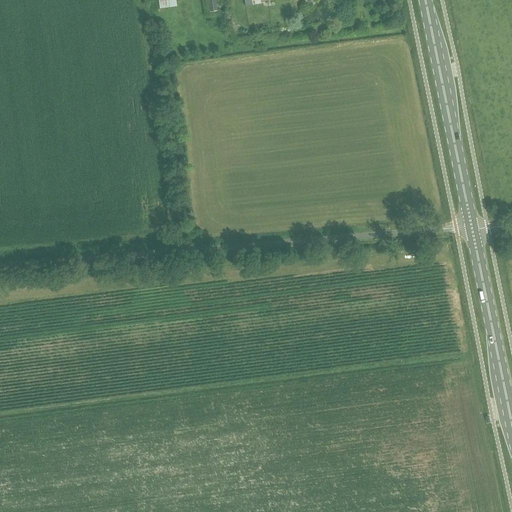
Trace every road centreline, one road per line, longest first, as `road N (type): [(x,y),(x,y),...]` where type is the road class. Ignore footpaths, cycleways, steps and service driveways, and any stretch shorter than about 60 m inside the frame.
road 1 (unclassified): [(0,267),(472,228)]
road 2 (secondary): [(472,228),(426,0)]
road 3 (secondary): [(511,421),(472,228)]
